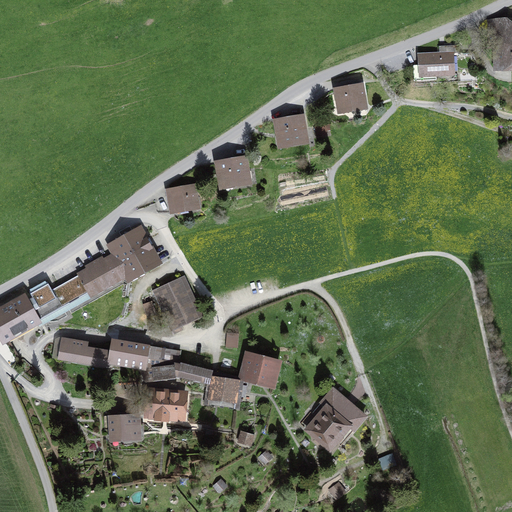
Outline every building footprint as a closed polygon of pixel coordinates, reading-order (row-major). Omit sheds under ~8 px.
[(488,20),(489,46),(499,45),(499,65),(511,65),(511,69),(511,68),(511,19),(491,19),(488,20)] [(420,76),(454,74),(453,54),(460,54),(460,45),(444,46),(445,54),(418,56),(420,76)] [(339,111),(365,107),(362,85),(335,90),(339,111)] [(302,118),(276,123),(280,146),(306,141),(302,118)] [(222,186),(248,182),(244,159),(218,164),(222,186)] [(171,193),(156,202),(158,212),(175,212),(174,209),(195,205),(195,209),(200,208),(198,198),(194,199),(192,189),(171,193)] [(114,254),(127,276),(128,278),(158,262),(140,230),(110,246),(114,254)] [(30,294),(32,297),(25,301),(23,298),(0,311),(0,353),(11,367),(18,362),(4,339),(88,293),(90,296),(127,276),(114,254),(103,260),(102,257),(85,266),(87,269),(78,274),(78,275),(52,290),(48,284),(30,294)] [(152,290),(171,331),(203,317),(184,276),(152,290)] [(155,300),(145,301),(147,319),(157,318),(155,300)] [(241,338),(229,337),(228,351),(240,352),(241,338)] [(180,351),(113,340),(111,352),(85,348),(85,343),(71,341),(70,345),(62,344),(60,356),(109,365),(110,360),(145,366),(144,369),(175,366),(175,363),(178,364),(180,351)] [(242,377),(273,385),(278,363),(247,355),(242,377)] [(175,366),(176,374),(208,382),(210,372),(178,364),(175,363),(175,366)] [(175,366),(144,369),(145,382),(149,381),(148,379),(176,376),(176,374),(175,366)] [(210,372),(208,382),(204,404),(239,409),(241,396),(244,397),(248,379),(227,374),(210,371),(210,372)] [(310,412),(300,424),(317,437),(314,440),(319,444),(321,441),(330,448),(335,442),(340,446),(363,418),(359,414),(360,413),(338,394),(336,396),(331,391),(312,413),(310,412)] [(169,418),(181,419),(183,396),(149,393),(146,418),(169,420),(169,418)] [(137,416),(105,419),(105,430),(110,429),(110,431),(111,430),(112,439),(144,437),(143,425),(140,425),(140,417),(137,418),(137,416)] [(249,444),(252,436),(242,433),(240,441),(249,444)] [(264,462),(270,457),(266,453),(261,458),(264,462)] [(395,457),(380,463),(385,475),(400,469),(395,457)] [(224,485),(221,481),(215,486),(219,490),(224,485)] [(334,498),(343,492),(338,486),(330,492),(334,498)]
